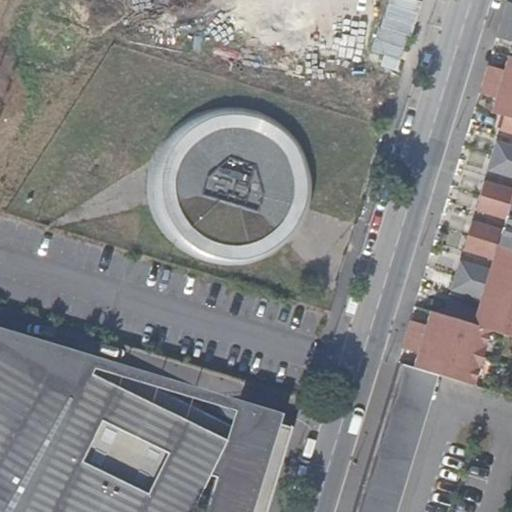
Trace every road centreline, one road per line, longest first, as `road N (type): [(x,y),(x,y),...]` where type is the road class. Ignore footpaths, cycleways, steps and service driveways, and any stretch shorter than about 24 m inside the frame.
road 1 (residential): [(316,511),(471,0)]
road 2 (unknown): [(360,367),(193,319),(0,277)]
